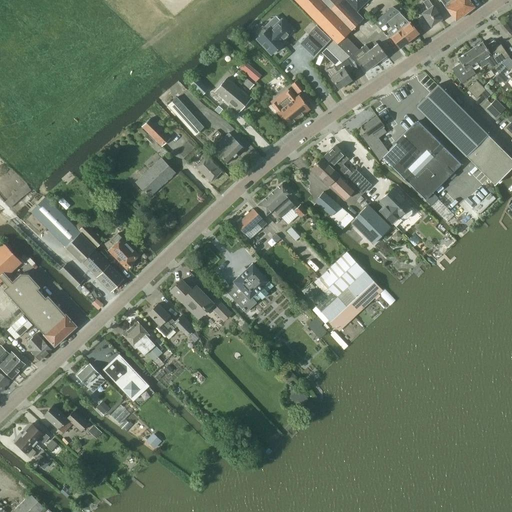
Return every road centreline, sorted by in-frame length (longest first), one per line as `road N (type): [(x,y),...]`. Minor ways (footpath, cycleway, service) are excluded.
road 1 (tertiary): [(0,416),(255,176),(421,55)]
road 2 (residential): [(421,55),(511,147)]
